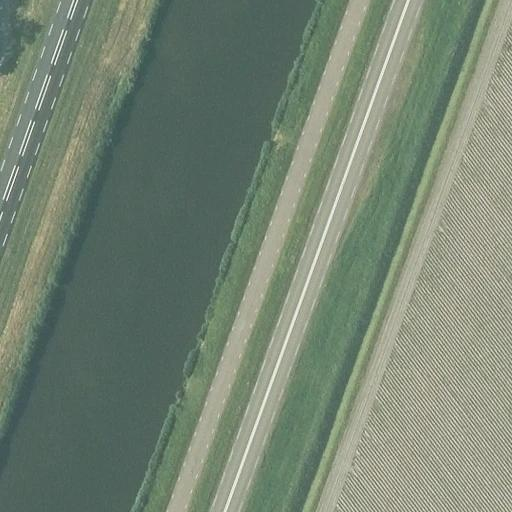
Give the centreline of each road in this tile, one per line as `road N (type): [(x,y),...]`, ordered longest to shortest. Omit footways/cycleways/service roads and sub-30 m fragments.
road 1 (primary): [(222,511),(406,0)]
road 2 (unclassified): [(358,0),(174,511)]
road 3 (primary): [(0,205),(73,0)]
